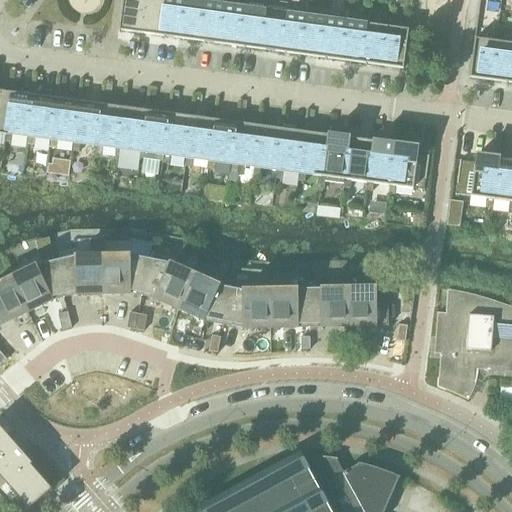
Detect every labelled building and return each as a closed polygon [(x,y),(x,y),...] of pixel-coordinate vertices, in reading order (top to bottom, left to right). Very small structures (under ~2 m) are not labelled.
[(122,0),(118,32),(120,32),(120,31),(139,34),(143,0),(122,0)] [(143,0),(139,34),(160,36),(164,0),(143,0)] [(164,0),(160,36),(163,37),(163,38),(164,38),(164,37),(180,39),(185,0),(164,0)] [(185,0),(180,39),(200,42),(205,0),(185,0)] [(226,0),(205,0),(200,42),(203,42),(203,44),(205,44),(205,43),(220,45),(226,5),(226,4),(226,0)] [(246,0),(246,7),(240,47),(244,48),(244,49),(245,49),(245,48),(261,50),(267,1),(260,0),(246,0)] [(267,1),(261,50),(281,53),(287,6),(287,5),(287,4),(267,1)] [(226,4),(226,5),(220,45),(240,47),(246,7),(226,4)] [(307,8),(287,6),(281,53),(284,53),(284,55),(285,55),(286,53),(301,56),(307,8)] [(327,11),(307,8),(301,56),(321,58),(327,19),(326,18),(327,11)] [(327,19),(321,58),(325,59),(325,60),(326,60),(326,59),(341,61),(347,21),(327,19)] [(347,21),(341,61),(362,64),(367,24),(347,21)] [(367,24),(362,64),(365,64),(365,65),(366,66),(366,64),(382,66),(387,27),(367,24)] [(387,27),(382,66),(403,69),(408,30),(387,27)] [(469,78),(490,81),(495,42),(474,39),(469,78)] [(511,69),(511,43),(495,42),(490,81),(506,83),(505,84),(507,85),(507,83),(510,84),(511,69)] [(0,134),(5,136),(11,93),(0,91),(0,134)] [(12,135),(28,137),(34,96),(11,93),(5,136),(4,142),(11,143),(12,135)] [(35,138),(51,140),(56,99),(34,96),(28,137),(27,145),(34,146),(35,138)] [(56,99),(51,140),(49,149),(56,149),(57,141),(73,143),(79,102),(56,99)] [(80,144),(96,146),(101,105),(79,102),(73,143),(72,152),(79,152),(80,144)] [(102,147),(118,149),(124,108),(101,105),(96,146),(95,155),(101,155),(102,147)] [(125,150),(141,153),(146,111),(124,108),(118,149),(117,158),(124,159),(125,150)] [(169,114),(146,111),(141,153),(140,161),(146,162),(162,164),(163,156),(169,114)] [(170,157),(186,159),(192,117),(169,114),(163,156),(162,164),(169,165),(170,157)] [(193,160),(209,162),(214,120),(192,117),(186,159),(185,167),(192,168),(193,160)] [(215,163),(231,165),(237,123),(214,120),(209,162),(208,170),(214,171),(215,163)] [(238,166),(254,168),(259,126),(237,123),(231,165),(230,173),(237,174),(238,166)] [(282,129),(259,126),(254,168),(253,176),(259,177),(261,169),(276,171),(282,129)] [(283,172),(299,174),(304,132),(282,129),(276,171),(275,179),(282,180),(283,172)] [(321,177),(327,135),(304,132),(299,174),(298,182),(305,183),(306,175),(321,177)] [(343,184),(344,180),(350,138),(327,135),(321,177),(319,192),(321,192),(321,190),(323,190),(324,181),(328,182),(343,184)] [(367,183),(372,141),(350,138),(344,180),(343,184),(343,188),(350,189),(351,181),(367,183)] [(373,184),(389,186),(395,144),(372,141),(367,183),(366,191),(372,192),(373,184)] [(395,195),(396,187),(424,191),(429,157),(417,155),(418,148),(395,144),(389,186),(388,194),(395,195)] [(455,195),(487,199),(486,207),(493,208),(494,200),(500,159),(500,157),(499,157),(492,157),(491,161),(488,161),(488,157),(476,156),(475,163),(460,161),(455,195)] [(511,160),(500,159),(494,200),(510,202),(508,210),(511,210),(511,164),(510,164),(511,160)] [(130,256),(102,256),(103,295),(131,294),(142,296),(149,259),(152,243),(133,240),(130,256)] [(74,257),(55,261),(64,298),(75,295),(103,295),(102,256),(74,257)] [(149,259),(142,296),(153,299),(178,310),(194,275),(168,263),(149,259)] [(36,266),(11,278),(28,313),(53,300),(64,298),(55,261),(36,266)] [(204,321),(223,325),(230,288),(219,286),(194,275),(178,310),(204,321)] [(28,313),(11,278),(0,283),(0,326),(2,325),(28,313)] [(242,329),(270,329),(269,290),(241,290),(230,288),(223,325),(242,329)] [(388,288),(348,289),(348,327),(388,326),(388,288)] [(308,289),(269,290),(270,329),(309,328),(308,289)] [(309,328),(348,327),(348,289),(308,289),(309,328)] [(511,307),(507,306),(497,303),(488,300),(478,297),(468,294),(457,292),(447,290),(447,292),(446,314),(437,313),(435,338),(434,354),(440,355),(438,387),(468,401),(469,399),(471,395),(473,390),(475,385),(476,381),(477,376),(478,371),(511,373),(511,307)] [(129,313),(127,329),(135,330),(138,315),(129,313)] [(138,315),(135,330),(143,332),(146,316),(138,315)] [(398,325),(396,341),(405,342),(407,326),(398,325)] [(211,336),(208,352),(217,354),(220,338),(211,336)] [(309,338),(300,338),(301,350),(310,350),(309,338)] [(0,476),(1,476),(22,457),(24,456),(0,428),(0,476)] [(399,479),(400,478),(391,474),(383,471),(375,468),(366,466),(358,463),(357,465),(358,465),(344,473),(337,460),(337,459),(331,458),(325,457),(319,457),(313,457),(307,457),(301,457),(299,454),(200,508),(201,511),(383,511),(398,478),(399,479)] [(1,476),(0,476),(0,478),(28,510),(30,509),(46,495),(46,494),(51,490),(30,466),(32,465),(24,456),(22,457),(1,476)]
